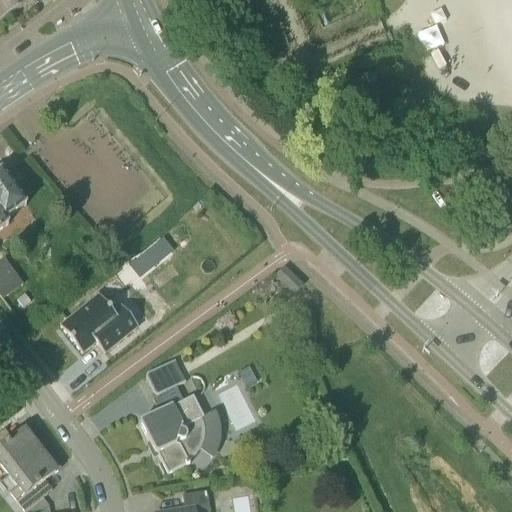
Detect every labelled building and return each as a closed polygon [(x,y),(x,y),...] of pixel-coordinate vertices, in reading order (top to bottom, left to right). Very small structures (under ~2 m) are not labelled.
[(0,0),(0,22),(38,0),(0,0)] [(0,231),(9,225),(6,221),(25,206),(1,172),(0,172),(0,231)] [(0,299),(2,302),(23,286),(5,260),(0,263),(0,299)] [(294,296),(302,287),(284,270),(275,278),(294,296)] [(60,328),(82,356),(96,344),(97,346),(104,354),(104,355),(138,328),(121,307),(112,314),(99,297),(60,328)] [(155,399),(186,383),(175,362),(144,377),(155,399)] [(204,419),(193,398),(173,408),(172,406),(138,423),(151,447),(152,446),(168,476),(186,467),(190,465),(188,462),(191,460),(194,458),(197,455),(199,451),(201,448),(203,444),(204,440),(204,436),(204,432),(204,428),(202,424),(201,421),(204,419)] [(0,465),(9,476),(40,451),(24,431),(7,444),(0,435),(0,465)] [(40,451),(9,476),(19,489),(10,495),(23,511),(26,511),(48,495),(40,486),(57,472),(40,451)] [(209,511),(206,494),(182,498),(184,511),(182,511),(209,511)]
